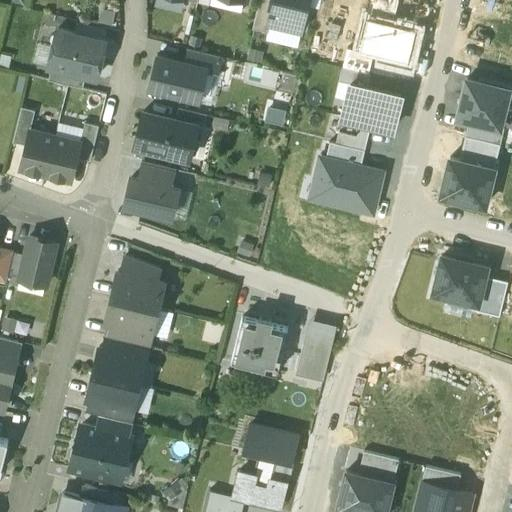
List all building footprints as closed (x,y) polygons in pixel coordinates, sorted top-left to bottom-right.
[(258,0),(252,28),(267,31),(269,24),(268,23),(272,6),(271,6),(272,0),(258,0)] [(307,0),(272,0),(271,6),(272,6),(268,23),(269,24),(300,31),(302,26),(307,23),(308,15),(305,10),(307,0)] [(105,39),(57,28),(56,32),(51,35),(50,40),(53,45),(48,66),(51,66),(85,75),(95,77),(105,39)] [(221,57),(191,51),(189,62),(207,65),(219,68),(221,57)] [(189,62),(157,55),(149,92),(199,102),(207,65),(189,62)] [(85,75),(51,66),(48,79),(82,87),(85,75)] [(342,67),(339,79),(351,82),(367,86),(370,73),(342,67)] [(294,91),(297,77),(284,75),(282,88),(294,91)] [(468,120),(500,127),(505,104),(511,105),(511,84),(479,77),(478,80),(467,78),(458,117),(468,120)] [(367,86),(351,82),(342,117),(370,124),(392,129),(401,94),(367,86)] [(21,106),(12,141),(26,144),(29,129),(30,129),(34,109),(21,106)] [(207,114),(177,107),(175,118),(197,124),(196,125),(203,126),(207,114)] [(175,118),(143,111),(135,145),(188,158),(189,156),(195,152),(197,144),(193,137),(196,125),(197,124),(175,118)] [(370,124),(342,117),(336,142),(364,149),(370,124)] [(465,135),(500,144),(504,128),(500,127),(468,120),(465,135)] [(98,125),(84,121),(80,141),(76,157),(90,160),(98,125)] [(30,129),(29,129),(26,144),(20,168),(45,174),(55,135),(30,129)] [(80,141),(55,135),(45,174),(70,180),(76,157),(80,141)] [(500,144),(465,135),(459,159),(495,168),(500,144)] [(364,149),(336,142),(329,141),(325,158),(360,166),(364,149)] [(382,171),(360,166),(325,158),(320,156),(315,178),(320,179),(315,198),(373,211),(382,171)] [(485,206),(495,168),(459,159),(449,157),(440,195),(485,206)] [(175,168),(144,161),(140,179),(171,186),(175,168)] [(140,179),(132,178),(126,206),(171,216),(178,188),(171,186),(140,179)] [(55,248),(40,244),(37,238),(29,236),(24,254),(19,277),(17,289),(42,295),(45,284),(46,284),(55,248)] [(13,251),(0,247),(0,276),(6,278),(13,251)] [(24,254),(13,251),(7,274),(19,277),(24,254)] [(477,303),(484,276),(487,266),(438,254),(429,291),(477,303)] [(159,266),(125,255),(121,271),(156,279),(159,266)] [(121,271),(117,270),(114,283),(118,284),(117,290),(112,293),(111,296),(157,307),(164,281),(156,279),(121,271)] [(475,311),(498,316),(507,281),(484,276),(477,303),(475,311)] [(157,307),(111,296),(110,299),(113,304),(112,310),(108,309),(104,322),(108,323),(108,322),(151,333),(157,307)] [(272,318),(259,315),(258,319),(242,315),(231,359),(276,370),(287,326),(271,322),(272,318)] [(336,324),(308,317),(302,344),(330,350),(336,324)] [(151,333),(108,322),(108,323),(106,335),(148,346),(151,333)] [(148,346),(106,335),(103,347),(145,358),(148,346)] [(19,341),(0,336),(0,350),(15,354),(19,341)] [(330,350),(302,344),(296,371),(323,377),(330,350)] [(145,358),(103,347),(99,346),(96,359),(100,360),(98,366),(93,368),(92,372),(139,383),(145,358)] [(0,350),(0,379),(10,382),(16,355),(15,354),(0,350)] [(139,383),(92,372),(92,375),(95,380),(93,386),(89,385),(86,398),(90,399),(90,398),(133,409),(139,383)] [(10,382),(0,379),(0,408),(3,409),(10,382)] [(133,409),(90,398),(90,399),(87,411),(100,414),(130,421),(133,409)] [(130,421),(100,414),(97,426),(128,434),(131,421),(130,421)] [(239,469),(233,496),(245,499),(279,507),(297,433),(251,422),(244,449),(258,453),(253,472),(239,469)] [(97,426),(83,423),(80,435),(77,434),(72,455),(75,456),(72,469),(117,480),(122,459),(126,456),(131,438),(128,434),(97,426)] [(393,481),(399,459),(363,450),(358,473),(393,481)] [(459,473),(424,465),(420,482),(455,490),(459,473)] [(356,511),(385,511),(393,481),(358,473),(346,470),(337,507),(356,511)] [(467,511),(472,494),(455,490),(420,482),(413,511),(467,511)] [(107,490),(84,484),(81,496),(104,502),(107,490)] [(204,511),(241,511),(245,499),(233,496),(210,489),(204,511)] [(81,496),(63,491),(58,511),(125,511),(126,507),(104,502),(81,496)]
